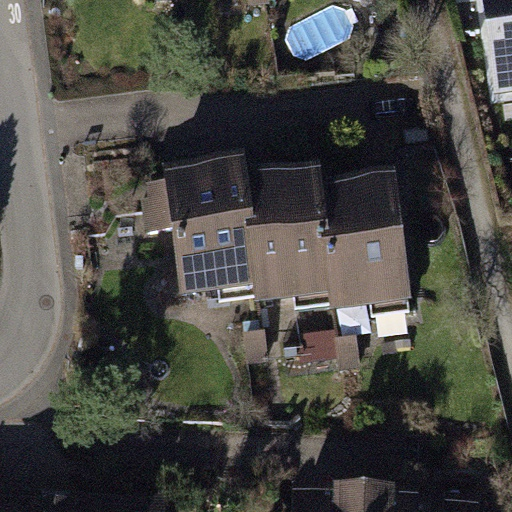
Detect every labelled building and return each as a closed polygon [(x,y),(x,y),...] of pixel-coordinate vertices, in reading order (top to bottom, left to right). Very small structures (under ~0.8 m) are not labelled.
[(511,0),(479,0),(494,120),(511,117),(511,0)] [(256,179),(254,165),(175,175),(192,302),(270,292),(256,179)] [(326,170),(256,179),(270,292),(273,311),(343,302),(328,188),(326,170)] [(405,179),(328,188),(343,302),(345,317),(422,307),(405,179)] [(8,490),(0,490),(0,511),(170,511),(170,503),(8,498),(8,490)] [(487,511),(488,502),(306,496),(305,511),(487,511)]
